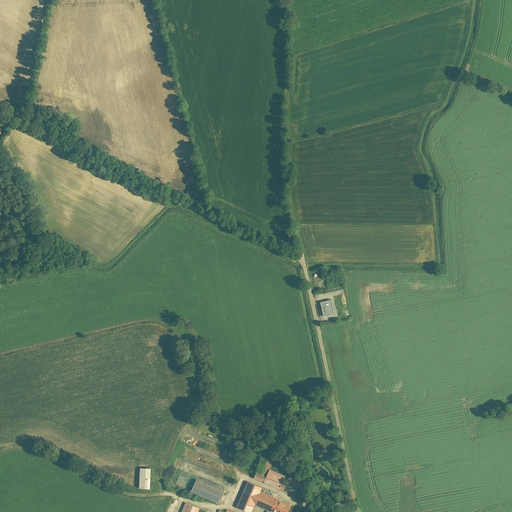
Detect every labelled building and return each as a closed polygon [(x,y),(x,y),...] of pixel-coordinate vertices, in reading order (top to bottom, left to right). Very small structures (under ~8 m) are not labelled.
[(319,303),(321,318),(331,316),(329,301),(319,303)] [(296,487),(298,482),(269,471),(272,463),(261,458),(252,480),(282,492),(285,483),(296,487)] [(138,469),(137,489),(147,490),(148,470),(138,469)] [(194,481),(189,492),(217,504),(222,493),(194,481)] [(285,511),(288,505),(258,493),(259,489),(246,484),(236,508),(245,511),(249,511),(253,505),(268,511),(285,511)]
